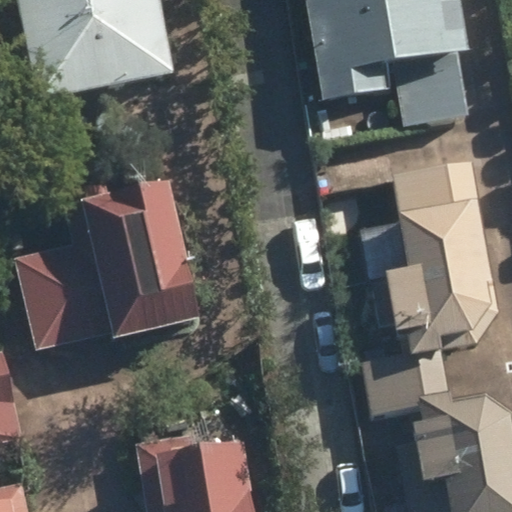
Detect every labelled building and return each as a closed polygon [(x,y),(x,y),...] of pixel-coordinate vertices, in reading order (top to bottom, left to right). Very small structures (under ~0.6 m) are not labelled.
[(170,0),(21,0),(40,99),(184,73),(170,0)] [(313,0),(330,101),(398,90),(393,62),(482,48),(473,0),(313,0)] [(417,356),(458,350),(456,332),(502,326),(481,159),(397,170),(410,269),(384,273),(392,336),(414,333),(417,356)] [(181,175),(90,196),(123,337),(213,317),(181,175)] [(91,265),(27,275),(38,349),(103,339),(91,265)] [(449,355),(360,368),(370,424),(409,417),(413,443),(393,447),(404,511),(511,511),(511,403),(493,391),(455,396),(449,355)] [(265,511),(251,429),(158,446),(169,511),(265,511)] [(29,511),(25,492),(0,497),(0,511),(29,511)]
